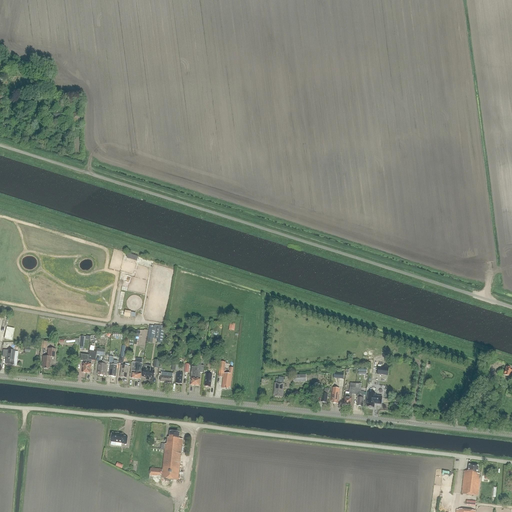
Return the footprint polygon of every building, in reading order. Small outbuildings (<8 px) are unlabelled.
[(66,109),(49,110),(49,114),(46,114),(46,119),(48,119),(48,123),(54,123),(54,118),(61,118),(61,122),(66,122),(66,109)] [(128,253),(126,259),(153,267),(155,261),(128,253)] [(14,329),(7,327),(4,339),(12,341),(14,329)] [(156,330),(154,339),(157,339),(157,342),(163,343),(164,328),(155,327),(155,328),(154,330),(156,330)] [(43,356),(42,367),(43,367),(43,369),(48,369),(48,368),(50,368),(51,358),(54,358),(55,350),(48,349),(47,357),(43,356)] [(3,350),(2,357),(6,358),(5,364),(13,365),(16,366),(17,360),(14,360),(15,352),(3,350)] [(88,355),(86,374),(90,374),(91,367),(92,366),(92,365),(91,364),(92,361),(95,362),(97,352),(94,351),(90,351),(89,355),(88,355)] [(81,354),(80,361),(84,361),(83,363),(83,364),(83,365),(83,366),(82,373),(86,374),(88,355),(85,355),(81,354)] [(109,357),(108,363),(111,363),(109,376),(115,377),(117,361),(113,361),(113,357),(109,357)] [(140,380),(142,364),(132,363),(130,378),(140,380)] [(99,364),(97,375),(105,376),(107,365),(99,364)] [(197,372),(195,386),(199,387),(200,379),(199,379),(200,373),(203,373),(204,366),(197,365),(197,367),(197,372)] [(388,376),(389,365),(385,365),(385,368),(378,367),(377,374),(388,376)] [(129,367),(121,366),(120,377),(127,379),(129,367)] [(230,388),(233,368),(229,368),(229,374),(223,373),(222,388),(228,389),(229,387),(230,388)] [(144,369),(142,377),(153,378),(154,371),(148,370),(144,369)] [(206,372),(204,387),(205,387),(207,388),(207,387),(211,388),(212,375),(209,375),(210,373),(206,372)] [(161,373),(160,382),(171,384),(173,374),(161,373)] [(274,383),(273,395),(275,395),(275,397),(283,397),(284,390),(283,390),(283,388),(284,388),(285,384),(283,384),(284,378),(278,377),(278,379),(276,379),(275,383),(274,383)] [(354,395),(356,384),(350,383),(349,393),(345,392),(344,405),(351,406),(352,395),(354,395)] [(356,384),(354,395),(358,395),(357,399),(357,401),(357,402),(356,406),(362,407),(364,396),(366,396),(366,393),(364,393),(361,392),(362,384),(359,384),(356,384)] [(375,394),(368,394),(367,407),(370,407),(369,408),(373,408),(373,407),(374,408),(374,403),(380,404),(381,397),(375,396),(375,394)] [(161,443),(161,450),(164,450),(162,470),(161,478),(178,480),(182,439),(179,439),(180,433),(170,431),(169,438),(167,438),(167,444),(161,443)] [(111,445),(116,445),(116,442),(122,443),(122,444),(127,445),(128,437),(123,437),(124,434),(119,433),(119,434),(112,433),(111,441),(111,445)] [(464,471),(462,494),(478,496),(480,478),(479,478),(480,474),(477,474),(478,466),(469,465),(468,471),(464,471)]
